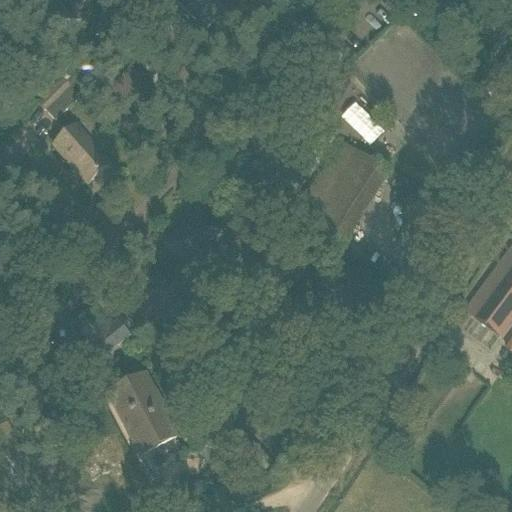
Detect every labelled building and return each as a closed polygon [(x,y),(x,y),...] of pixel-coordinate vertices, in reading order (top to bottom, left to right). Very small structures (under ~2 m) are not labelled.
[(57,0),(56,22),(82,24),(84,0),(57,0)] [(238,14),(230,6),(234,1),(233,0),(181,0),(177,4),(206,31),(223,13),(232,20),(238,14)] [(114,30),(106,17),(99,21),(106,35),(114,30)] [(0,56),(9,51),(0,38),(0,56)] [(132,115),(156,99),(140,74),(115,91),(132,115)] [(49,115),(79,85),(69,75),(39,105),(49,115)] [(78,129),(55,149),(85,182),(108,162),(78,129)] [(341,142),(333,155),(381,187),(390,173),(341,142)] [(341,227),(352,233),(374,195),(330,170),(305,215),(321,224),(321,225),(337,234),(341,227)] [(169,246),(198,275),(209,263),(201,256),(222,233),(201,213),(169,246)] [(511,248),(464,314),(499,340),(511,323),(511,248)] [(90,317),(74,330),(100,361),(115,348),(90,317)] [(38,416),(59,396),(36,372),(15,393),(38,416)] [(261,395),(269,388),(259,377),(251,384),(261,395)] [(140,454),(175,436),(144,378),(110,396),(140,454)]
